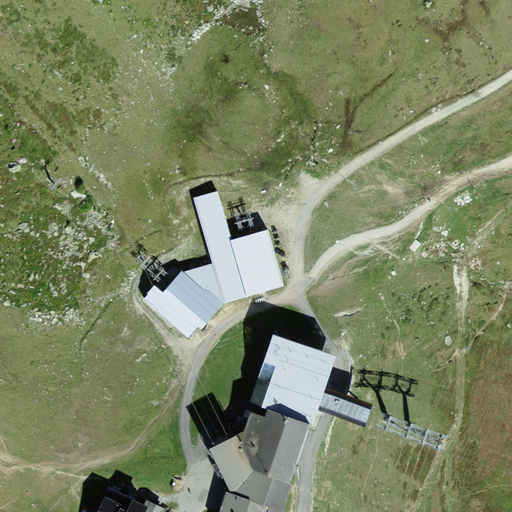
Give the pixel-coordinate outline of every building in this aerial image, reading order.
[(217,191),(193,198),(212,264),(183,272),(181,271),(163,293),(154,285),(143,298),(187,338),(198,327),(201,330),(224,304),(284,286),(268,229),(232,240),(217,191)] [(421,244),(416,240),(409,248),(414,253),(421,244)] [(249,402),(267,409),(265,417),(250,412),(243,431),(208,449),(215,463),(217,466),(222,475),(227,487),(226,492),(269,507),(267,511),(283,511),(307,432),(310,424),(314,425),(336,356),(273,334),(249,402)] [(141,502),(109,485),(95,511),(164,511),(165,510),(143,498),(141,502)] [(267,511),(269,507),(226,492),(225,496),(219,511),(267,511)]
